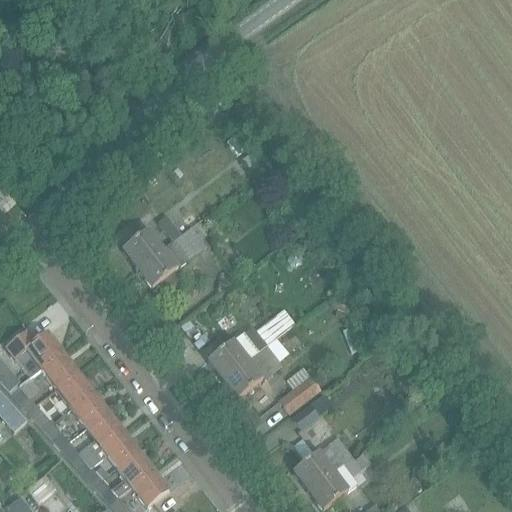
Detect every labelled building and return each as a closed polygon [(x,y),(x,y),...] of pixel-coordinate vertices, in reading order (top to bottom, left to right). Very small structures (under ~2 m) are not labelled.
[(234,110),(241,119),(251,113),(244,103),(234,110)] [(181,239),(166,220),(157,226),(172,246),(181,239)] [(162,253),(136,273),(151,292),(206,251),(200,243),(210,235),(202,223),(181,239),(172,246),(162,253)] [(162,253),(147,234),(121,254),(136,273),(162,253)] [(207,365),(221,384),(276,342),(295,327),(283,312),(255,334),(252,330),(207,365)] [(6,351),(30,382),(62,358),(46,338),(36,346),(27,335),(6,351)] [(276,342),(221,384),(236,404),(282,369),(279,365),(289,357),(276,342)] [(62,358),(41,374),(49,384),(56,393),(77,378),(62,358)] [(300,373),(304,382),(321,375),(317,366),(300,373)] [(77,378),(56,393),(71,413),(92,397),(77,378)] [(296,397),(281,409),(288,419),(319,395),(309,382),(294,394),(296,397)] [(10,398),(26,416),(36,409),(27,400),(19,391),(10,398)] [(0,395),(0,394),(0,419),(14,436),(27,424),(0,395)] [(71,413),(86,432),(107,416),(92,397),(71,413)] [(324,398),(292,422),(301,433),(319,420),(318,419),(332,408),(324,398)] [(26,416),(43,434),(52,427),(36,409),(26,416)] [(95,443),(79,456),(85,463),(101,451),(121,435),(107,416),(86,432),(95,443)] [(43,434),(60,453),(69,446),(52,427),(43,434)] [(121,435),(101,451),(85,463),(92,471),(107,459),(117,472),(137,456),(121,435)] [(292,476),(307,496),(351,462),(336,442),(292,476)] [(76,470),(85,463),(79,456),(69,446),(60,453),(76,470)] [(151,475),(137,456),(117,472),(125,483),(112,493),(118,500),(119,500),(132,491),(131,490),(151,475)] [(351,462),(307,496),(319,511),(325,511),(358,488),(352,481),(370,468),(362,458),(353,465),(351,462)] [(85,463),(76,470),(94,490),(103,483),(92,471),(85,463)] [(42,483),(53,500),(73,486),(61,470),(42,483)] [(131,490),(132,491),(147,511),(167,495),(151,475),(131,490)] [(94,490),(109,507),(118,500),(112,493),(103,483),(94,490)] [(29,511),(36,511),(51,505),(43,487),(23,497),(29,511)] [(56,501),(61,511),(64,511),(86,502),(80,490),(56,501)] [(118,500),(109,507),(113,511),(129,511),(119,500),(118,500)]
